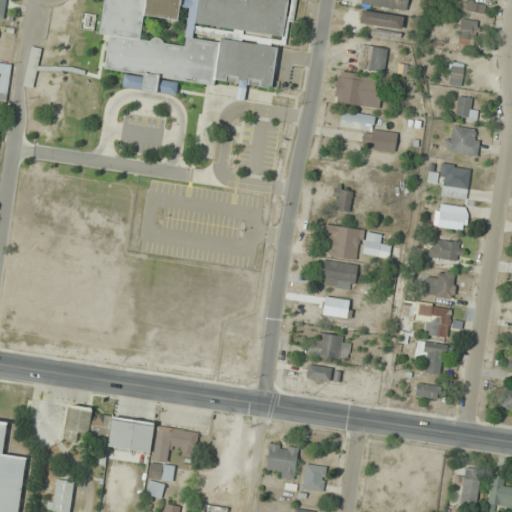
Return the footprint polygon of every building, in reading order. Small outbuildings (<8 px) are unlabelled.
[(107,0),(101,69),(124,71),(123,80),(277,94),(285,0),(195,0),(192,44),(141,40),(143,18),(179,21),(180,0),(107,0)] [(407,0),(360,0),(360,4),(406,10),(407,0)] [(482,14),(484,4),(468,0),(465,0),(464,9),(482,14)] [(360,24),(401,30),(403,16),(362,10),(360,24)] [(461,44),(479,41),(475,19),(458,22),(461,44)] [(387,49),(361,45),(357,69),(384,73),(387,49)] [(29,70),(38,70),(38,48),(29,48),(29,70)] [(10,65),(0,63),(0,100),(6,101),(10,65)] [(449,85),(462,86),(463,64),(450,63),(449,85)] [(381,90),(374,89),(375,77),(339,72),(334,103),(378,109),(381,90)] [(470,109),(472,99),(459,96),(455,116),(475,121),(478,111),(470,109)] [(375,116),(342,112),(340,127),(364,130),(361,147),(395,151),(397,132),(373,129),(375,116)] [(476,156),(480,131),(449,126),(445,151),(476,156)] [(441,197),(469,197),(469,166),(441,166),(441,197)] [(350,211),(352,191),(336,189),(334,210),(350,211)] [(465,230),(468,208),(437,205),(435,226),(465,230)] [(358,259),(362,229),(325,224),(322,244),(330,245),(329,256),(358,259)] [(388,258),(390,246),(381,244),(382,234),(366,231),(362,253),(388,258)] [(462,242),(434,241),(434,259),(461,260),(462,242)] [(319,285),(353,290),(357,265),(322,260),(319,285)] [(426,297),(454,297),(454,273),(426,273),(426,297)] [(424,334),(447,338),(452,309),(406,301),(403,318),(426,322),(424,334)] [(348,357),(348,336),(312,336),(312,357),(348,357)] [(441,375),(447,346),(424,342),(420,362),(426,363),(425,372),(441,375)] [(333,368),(308,365),(306,378),(339,382),(340,372),(333,371),(333,368)] [(438,400),(440,387),(418,383),(416,395),(438,400)] [(511,408),(511,391),(503,391),(502,408),(511,408)] [(64,439),(77,441),(78,433),(108,437),(107,447),(150,453),(154,424),(93,415),(94,409),(69,405),(64,439)] [(18,511),(26,457),(3,454),(7,422),(0,421),(0,511),(18,511)] [(198,434),(156,427),(146,496),(161,498),(164,482),(172,483),(174,467),(167,466),(169,447),(182,449),(180,457),(194,459),(198,434)] [(265,473),(294,478),(298,448),(269,443),(265,473)] [(324,491),(326,466),(304,464),(302,489),(324,491)] [(511,487),(504,488),(504,476),(490,476),(490,506),(511,506),(511,487)] [(52,511),(70,511),(72,481),(54,480),(52,511)]
